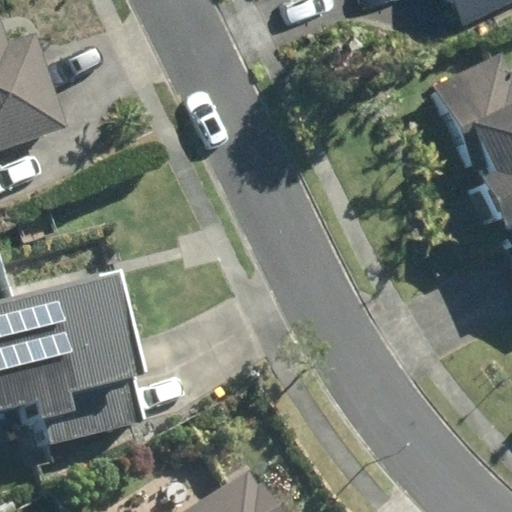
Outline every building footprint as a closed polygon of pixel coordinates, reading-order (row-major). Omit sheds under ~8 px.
[(431,0),(444,25),(494,0),(431,0)] [(0,149),(48,133),(17,39),(0,45),(0,149)] [(511,71),(499,78),(489,57),(418,92),(463,183),(448,191),(471,237),(486,230),(511,281),(511,71)] [(131,426),(95,283),(0,306),(0,416),(11,414),(15,431),(29,427),(35,450),(131,426)] [(254,511),(233,478),(178,511),(254,511)]
